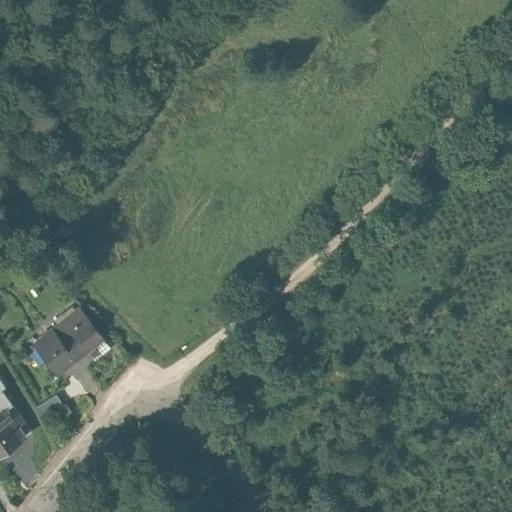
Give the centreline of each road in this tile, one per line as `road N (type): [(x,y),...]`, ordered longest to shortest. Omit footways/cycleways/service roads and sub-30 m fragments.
road 1 (track): [(0,231),(35,244),(159,386)]
road 2 (residential): [(34,511),(108,421),(159,386)]
road 3 (unclassified): [(159,386),(268,511)]
